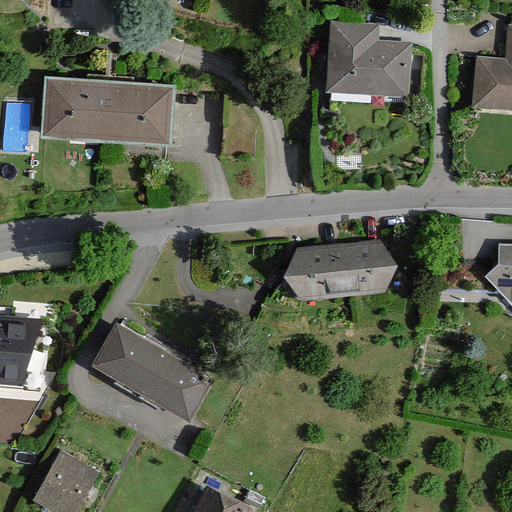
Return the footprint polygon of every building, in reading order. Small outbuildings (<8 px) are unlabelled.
[(329,20),(326,92),(407,97),(410,41),(376,39),(377,23),(329,20)] [(475,56),(471,107),(511,109),(511,25),(506,25),(504,58),(475,56)] [(47,77),(44,134),(172,140),(175,83),(47,77)] [(287,272),(302,295),(386,289),(401,263),(380,240),(299,246),(287,272)] [(511,244),(500,244),(499,263),(487,275),(511,304),(511,244)] [(42,322),(0,318),(0,382),(36,385),(42,322)] [(118,320),(93,363),(188,417),(213,373),(118,320)] [(58,449),(34,497),(65,511),(76,511),(98,469),(58,449)] [(207,483),(192,511),(250,511),(253,507),(207,483)]
